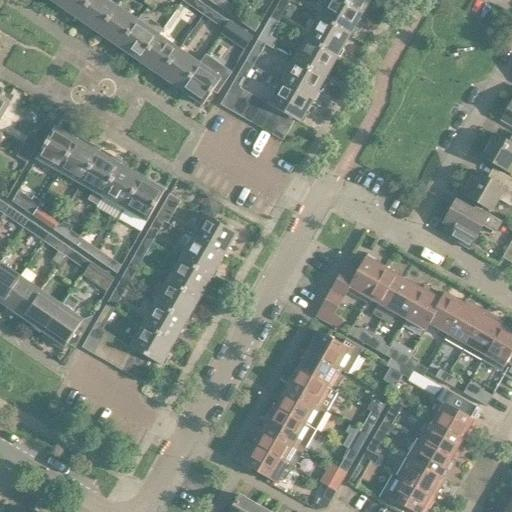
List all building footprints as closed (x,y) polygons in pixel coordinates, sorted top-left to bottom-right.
[(77,21),(91,0),(61,0),(57,6),(77,21)] [(106,0),(91,0),(77,21),(98,35),(117,7),(106,0)] [(183,0),(182,2),(202,16),(208,9),(194,0),(183,0)] [(214,0),(212,4),(232,19),(238,11),(221,0),(214,0)] [(286,0),(280,0),(270,19),(277,23),(289,1),(286,0)] [(362,14),(337,0),(328,0),(318,18),(350,36),(362,14)] [(337,0),(362,14),(370,0),(337,0)] [(119,49),(138,22),(117,7),(98,35),(119,49)] [(208,9),(202,16),(223,31),(228,23),(208,9)] [(258,26),(238,11),(232,19),(254,34),(258,26)] [(318,18),(305,40),(337,58),(350,36),(318,18)] [(269,37),(277,23),(270,19),(257,41),(271,49),(276,41),(269,37)] [(138,22),(119,49),(139,63),(158,36),(138,22)] [(223,31),(221,34),(233,42),(239,31),(228,23),(223,31)] [(179,50),(158,36),(139,63),(160,78),(179,50)] [(325,80),(337,58),(305,40),(293,61),(325,80)] [(271,50),(271,49),(257,41),(245,63),(252,67),(264,46),(271,50)] [(179,50),(160,78),(181,92),(200,64),(179,50)] [(205,56),(200,64),(181,92),(202,107),(210,94),(214,97),(230,74),(205,56)] [(293,61),(280,83),(312,101),(325,80),(293,61)] [(240,88),(252,67),(245,63),(232,84),(240,88)] [(299,123),(312,101),(280,83),(268,105),(274,108),(284,114),(295,120),(299,123)] [(220,106),(230,112),(243,90),(240,88),(232,84),(220,106)] [(230,112),(241,118),(253,96),(243,90),(230,112)] [(241,118),(251,124),(263,102),(253,96),(241,118)] [(0,97),(0,118),(9,103),(0,97)] [(511,100),(500,121),(511,127),(511,100)] [(274,108),(268,105),(263,102),(251,124),(261,130),(274,108)] [(261,130),(272,135),(284,114),(274,108),(261,130)] [(282,142),(295,120),(284,114),(272,135),(282,142)] [(53,128),(35,161),(57,173),(76,141),(53,128)] [(511,145),(492,135),(479,157),(511,175),(511,172),(511,145)] [(27,136),(22,146),(33,152),(38,142),(27,136)] [(57,173),(79,186),(97,154),(76,141),(57,173)] [(26,164),(33,152),(22,146),(15,158),(26,164)] [(119,166),(97,154),(79,186),(92,193),(87,201),(97,207),(101,198),(119,166)] [(101,198),(97,207),(96,208),(117,220),(123,211),(141,179),(119,166),(101,198)] [(459,194),(490,212),(497,199),(509,206),(511,200),(511,180),(496,171),(490,181),(472,171),(459,194)] [(141,179),(123,211),(145,223),(163,191),(141,179)] [(11,202),(32,216),(37,209),(16,195),(11,202)] [(168,196),(155,218),(163,222),(176,200),(168,196)] [(198,212),(204,216),(208,218),(215,207),(205,201),(198,212)] [(455,201),(442,223),(473,241),(482,226),(494,232),(500,222),(474,207),(472,211),(455,201)] [(28,221),(7,207),(2,215),(23,229),(28,221)] [(58,223),(37,209),(32,216),(53,230),(58,223)] [(204,216),(192,239),(223,257),(236,234),(204,216)] [(163,222),(155,218),(143,240),(150,244),(163,222)] [(23,229),(43,243),(49,236),(28,221),(23,229)] [(79,237),(58,223),(53,230),(74,244),(79,237)] [(64,257),(64,258),(70,250),(49,236),(43,243),(56,252),(50,261),(58,266),(64,257)] [(74,244),(95,258),(99,251),(79,237),(74,244)] [(192,239),(179,261),(211,279),(223,257),(192,239)] [(511,239),(501,259),(511,265),(511,264),(511,239)] [(138,266),(150,244),(143,240),(130,262),(138,266)] [(64,258),(85,272),(90,264),(70,250),(64,258)] [(120,265),(99,251),(95,258),(116,272),(120,265)] [(4,257),(0,261),(0,304),(1,305),(20,278),(24,271),(4,257)] [(366,303),(368,299),(386,270),(365,258),(357,272),(346,292),(366,303)] [(198,301),(211,279),(179,261),(167,282),(198,301)] [(130,262),(118,284),(125,288),(138,266),(130,262)] [(113,280),(90,264),(85,272),(108,288),(113,280)] [(315,317),(328,324),(332,317),(346,292),(357,272),(345,265),(315,317)] [(386,309),(387,310),(404,280),(386,270),(368,299),(378,305),(371,315),(380,320),(386,309)] [(24,271),(20,278),(1,305),(22,320),(40,292),(28,284),(33,277),(24,271)] [(422,290),(404,280),(387,310),(386,309),(380,320),(388,325),(395,314),(405,320),(422,290)] [(167,282),(154,304),(186,323),(198,301),(167,282)] [(105,306),(113,310),(125,288),(118,284),(105,306)] [(443,293),(441,297),(424,287),(422,290),(405,320),(424,331),(445,294),(443,293)] [(22,320),(43,334),(61,307),(40,292),(22,320)] [(446,334),(463,304),(445,294),(424,331),(425,331),(429,324),(446,334)] [(68,296),(61,307),(43,334),(40,337),(61,352),(66,344),(74,349),(91,317),(81,320),(70,313),(78,302),(68,296)] [(446,334),(464,345),(481,315),(476,312),(478,309),(465,301),(463,304),(446,334)] [(173,345),(186,323),(154,304),(142,326),(173,345)] [(100,333),(113,310),(105,306),(92,328),(100,333)] [(483,311),(481,315),(464,345),(483,355),(500,325),(502,322),(483,311)] [(332,317),(328,324),(327,325),(337,331),(342,322),(332,317)] [(511,332),(500,325),(483,355),(480,359),(501,371),(511,351),(511,332)] [(161,366),(173,345),(142,326),(129,349),(134,352),(145,357),(155,363),(161,366)] [(81,348),(91,354),(103,334),(100,333),(92,328),(81,348)] [(336,369),(335,370),(339,372),(340,371),(347,375),(361,350),(344,340),(341,345),(317,332),(306,351),(336,369)] [(361,333),(356,341),(365,346),(370,338),(361,333)] [(91,354),(102,360),(113,340),(103,334),(91,354)] [(388,349),(370,338),(365,346),(384,356),(388,349)] [(102,360),(112,366),(124,346),(113,340),(102,360)] [(122,372),(134,352),(129,349),(124,346),(112,366),(122,372)] [(388,349),(384,356),(396,363),(403,367),(407,359),(388,349)] [(306,351),(306,353),(296,370),(330,390),(339,372),(335,370),(336,369),(306,351)] [(122,372),(133,378),(145,357),(134,352),(122,372)] [(143,384),(155,363),(145,357),(133,378),(143,384)] [(407,359),(403,367),(405,368),(412,373),(422,378),(426,370),(407,359)] [(396,363),(392,371),(401,376),(405,368),(403,367),(396,363)] [(412,373),(405,368),(401,376),(408,380),(412,373)] [(336,393),(330,390),(296,370),(285,389),(325,412),(336,393)] [(443,384),(448,376),(438,370),(434,378),(443,384)] [(457,381),(448,376),(443,384),(453,389),(457,381)] [(485,408),(491,397),(468,384),(462,394),(485,408)] [(274,408),(314,431),(325,412),(285,389),(274,408)] [(427,422),(461,441),(464,443),(476,423),(462,414),(468,404),(441,389),(433,397),(435,400),(438,403),(427,422)] [(366,411),(377,417),(383,408),(371,402),(366,411)] [(393,403),(383,420),(391,425),(401,408),(393,403)] [(349,426),(359,432),(367,436),(377,417),(366,411),(359,407),(349,426)] [(263,427),(293,444),(303,449),(314,431),(274,408),(263,427)] [(372,439),(380,443),(391,425),(383,420),(372,439)] [(458,447),(461,441),(427,422),(417,440),(454,461),(461,449),(458,447)] [(303,449),(293,444),(263,427),(253,445),(283,462),(283,461),(287,464),(293,467),(303,449)] [(356,455),(367,436),(359,432),(348,450),(356,455)] [(372,439),(361,458),(375,466),(380,458),(374,454),(380,443),(372,439)] [(407,458),(411,460),(440,477),(450,460),(454,462),(454,461),(417,440),(407,458)] [(275,484),(287,464),(283,461),(283,462),(253,445),(242,465),(275,484)] [(356,455),(348,450),(338,469),(345,473),(356,455)] [(361,458),(346,484),(354,488),(367,465),(374,469),(375,466),(361,458)] [(396,476),(400,478),(430,495),(434,497),(441,485),(437,483),(440,477),(411,460),(407,458),(396,476)] [(327,488),(335,493),(340,483),(345,473),(338,469),(327,488)] [(378,500),(398,511),(409,511),(410,511),(411,511),(420,511),(430,495),(400,478),(396,476),(392,474),(378,500)] [(321,498),(329,502),(335,493),(327,488),(321,498)] [(228,511),(251,511),(255,506),(238,496),(228,511)]
